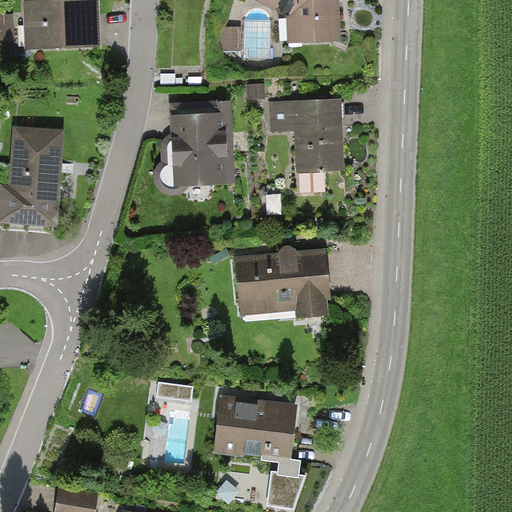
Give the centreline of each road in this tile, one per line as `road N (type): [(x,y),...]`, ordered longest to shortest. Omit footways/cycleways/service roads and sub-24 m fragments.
road 1 (tertiary): [(406,0),(393,373),(364,481),(346,511)]
road 2 (residential): [(145,0),(145,67),(85,286)]
road 3 (residential): [(85,286),(0,508)]
